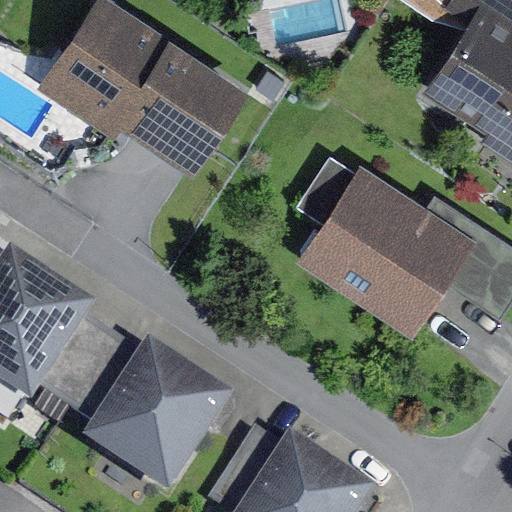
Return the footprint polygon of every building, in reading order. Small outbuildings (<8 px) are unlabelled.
[(269,93),(132,0),(109,0),(58,76),(210,180),(269,93)] [(511,0),(437,0),(433,7),(466,29),(420,100),(511,160),(511,0)] [(511,301),(511,222),(380,142),(315,247),(438,323),(463,283),(507,310),(511,301)] [(110,304),(30,252),(0,297),(0,368),(47,399),(57,384),(99,318),(110,304)] [(158,355),(99,318),(57,384),(116,422),(158,355)] [(251,389),(169,338),(158,355),(116,422),(106,439),(187,490),(251,389)] [(225,496),(250,511),(259,511),(303,446),(271,425),(225,496)] [(259,511),(382,511),(397,490),(311,434),(303,446),(259,511)]
